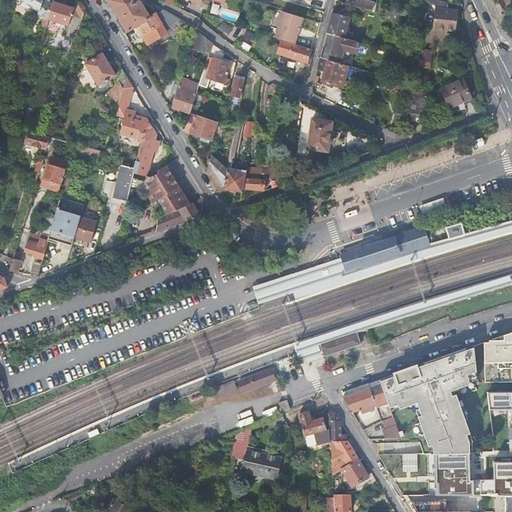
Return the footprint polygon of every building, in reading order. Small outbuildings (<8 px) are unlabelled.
[(18,5),(20,4),(21,1),(38,10),(37,13),(37,16),(43,17),(39,29),(45,31),(49,19),(55,2),(48,0),(13,0),(14,2),(18,5)] [(139,36),(146,32),(148,37),(162,26),(155,13),(149,16),(139,0),(108,0),(117,14),(114,16),(124,33),(134,27),(139,36)] [(446,9),(447,2),(439,0),(430,0),(430,3),(436,4),(433,29),(455,31),(457,10),(446,9)] [(20,4),(37,13),(38,10),(21,1),(20,4)] [(74,8),(55,2),(49,19),(68,25),(74,8)] [(75,28),(78,28),(79,28),(86,8),(82,2),(75,6),(76,10),(71,26),(75,28)] [(368,2),(366,9),(384,13),(385,6),(368,2)] [(292,43),(295,44),(303,17),(282,11),(274,37),(284,40),(286,41),(292,43)] [(350,17),(332,12),(326,32),(340,36),(342,29),(346,30),(350,17)] [(166,32),(162,26),(148,37),(151,41),(166,32)] [(190,45),(210,52),(213,42),(198,31),(195,29),(190,45)] [(77,31),(74,30),(73,33),(71,33),(69,40),(70,41),(70,43),(74,44),(75,41),(77,31)] [(356,54),(359,42),(340,36),(326,32),(325,39),(323,45),(325,51),(330,53),(330,55),(342,58),(344,50),(356,54)] [(292,43),(290,48),(287,58),(308,64),(312,49),(292,43)] [(427,49),(417,47),(414,58),(425,61),(427,49)] [(103,53),(85,64),(86,65),(98,85),(116,75),(103,53)] [(212,58),(208,57),(199,84),(208,86),(211,78),(224,82),(230,63),(212,57),(212,58)] [(346,88),(352,67),(320,57),(317,67),(326,69),(322,81),(346,88)] [(115,85),(106,95),(118,106),(119,102),(126,79),(128,78),(124,71),(120,75),(114,85),(115,85)] [(234,77),(230,94),(239,97),(243,80),(234,77)] [(127,110),(133,86),(128,78),(126,79),(119,102),(118,106),(115,115),(125,118),(121,132),(137,137),(141,144),(135,167),(122,165),(120,172),(134,174),(135,172),(147,175),(154,150),(157,151),(159,144),(158,141),(155,140),(156,135),(147,119),(135,115),(136,113),(127,110)] [(469,99),(462,81),(440,88),(447,107),(469,99)] [(171,106),(189,112),(196,92),(197,89),(179,82),(171,106)] [(416,120),(424,121),(427,97),(418,96),(416,120)] [(217,121),(189,112),(183,131),(211,139),(217,121)] [(312,118),(308,148),(317,149),(316,153),(322,154),(323,151),(327,151),(332,121),(312,118)] [(240,125),(236,125),(235,133),(230,160),(233,160),(240,125)] [(24,142),(46,150),(50,138),(43,135),(43,137),(22,131),(20,137),(25,138),(24,142)] [(258,136),(258,139),(254,139),(253,147),(263,149),(265,137),(258,136)] [(74,153),(78,154),(89,157),(90,154),(91,149),(76,145),(74,153)] [(227,169),(212,155),(209,167),(207,170),(212,179),(219,191),(225,188),(228,169),(227,169)] [(65,170),(58,167),(60,159),(52,157),(49,165),(47,164),(43,180),(61,186),(65,170)] [(158,200),(167,216),(189,204),(176,180),(168,165),(156,171),(157,173),(151,176),(147,175),(145,181),(133,178),(131,189),(137,190),(138,189),(142,196),(146,193),(152,203),(158,200)] [(225,188),(242,192),(243,188),(245,173),(228,169),(225,188)] [(255,171),(246,170),(245,173),(243,188),(264,190),(264,186),(267,186),(267,180),(260,179),(262,170),(256,169),(255,171)] [(68,171),(62,191),(68,193),(73,173),(68,171)] [(114,199),(127,202),(131,189),(133,178),(134,174),(120,172),(114,199)] [(442,198),(419,206),(422,215),(445,207),(442,198)] [(199,203),(198,200),(189,204),(167,216),(158,219),(156,232),(157,232),(173,227),(185,222),(200,215),(194,206),(199,203)] [(48,240),(48,241),(58,244),(58,242),(59,239),(73,243),(75,238),(81,218),(81,217),(59,210),(60,208),(58,207),(48,240)] [(81,218),(75,238),(91,243),(97,223),(81,218)] [(271,299),(275,298),(292,292),(295,298),(432,253),(511,230),(511,221),(492,227),(465,234),(449,239),(431,244),(402,253),(390,257),(382,260),(374,263),(370,264),(363,266),(360,267),(358,268),(356,269),(347,272),(342,257),(339,258),(336,259),(330,261),(307,268),(292,273),(265,282),(252,287),(257,302),(258,304),(271,299)] [(461,222),(445,227),(449,239),(465,234),(461,222)] [(341,254),(342,257),(347,272),(356,269),(358,268),(360,267),(363,266),(370,264),(374,263),(382,260),(390,257),(402,253),(431,244),(425,226),(396,235),(384,239),(376,242),(368,244),(357,248),(341,254)] [(34,256),(43,259),(48,241),(48,240),(42,239),(42,240),(39,240),(38,242),(34,242),(36,235),(30,234),(26,249),(28,253),(35,254),(34,256)] [(21,248),(17,247),(13,260),(10,271),(19,273),(23,261),(19,260),(20,256),(24,257),(24,253),(21,248)] [(0,290),(8,287),(5,278),(0,275),(0,290)] [(363,321),(293,344),(296,353),(298,360),(299,364),(310,361),(322,356),(321,352),(318,346),(318,345),(355,332),(436,306),(511,284),(509,276),(434,299),(363,321)] [(511,331),(485,342),(485,363),(511,362),(511,331)] [(318,345),(318,346),(321,352),(322,356),(323,358),(330,356),(352,348),(360,346),(357,338),(355,332),(318,345)] [(477,383),(473,346),(394,374),(394,375),(380,380),(379,380),(380,383),(388,403),(390,408),(398,405),(399,409),(417,403),(419,409),(416,410),(421,423),(418,424),(422,435),(425,434),(429,445),(432,444),(433,447),(434,453),(469,452),(477,452),(473,441),(472,437),(466,418),(468,417),(462,400),(460,401),(457,394),(473,389),(477,387),(476,383),(477,383)] [(511,362),(485,363),(485,383),(511,382),(511,362)] [(277,380),(272,367),(238,380),(243,393),(277,380)] [(220,384),(221,392),(237,390),(236,382),(220,384)] [(344,397),(342,398),(352,414),(375,405),(376,407),(388,403),(380,383),(368,388),(367,385),(361,388),(350,392),(343,394),(344,397)] [(435,496),(474,495),(474,496),(505,496),(511,495),(511,392),(488,393),(490,409),(511,408),(511,439),(509,440),(509,447),(511,447),(511,461),(493,461),(493,479),(469,479),(469,452),(434,453),(435,496)] [(281,413),(287,411),(290,410),(287,400),(278,404),(281,413)] [(383,423),(394,420),(390,408),(388,403),(376,407),(382,424),(383,423)] [(307,448),(330,441),(330,439),(329,439),(328,429),(325,430),(321,417),(310,420),(308,411),(298,414),(307,448)] [(334,412),(327,413),(328,429),(329,439),(330,439),(343,439),(342,435),(340,435),(339,421),(334,412)] [(382,432),(385,439),(400,439),(394,420),(383,423),(385,430),(382,432)] [(282,457),(268,454),(247,449),(248,445),(253,424),(237,430),(231,455),(244,458),(241,470),(277,479),(282,457)] [(347,441),(330,441),(332,473),(340,469),(351,487),(368,477),(347,441)] [(269,449),(248,445),(247,449),(268,454),(269,449)] [(86,497),(83,489),(61,497),(71,504),(72,503),(86,497)] [(349,511),(349,494),(333,494),(333,495),(333,498),(334,507),(333,511),(349,511)] [(115,499),(110,506),(111,507),(107,511),(127,511),(129,510),(115,499)] [(410,501),(416,511),(470,511),(454,511),(446,511),(446,501),(410,501)]
